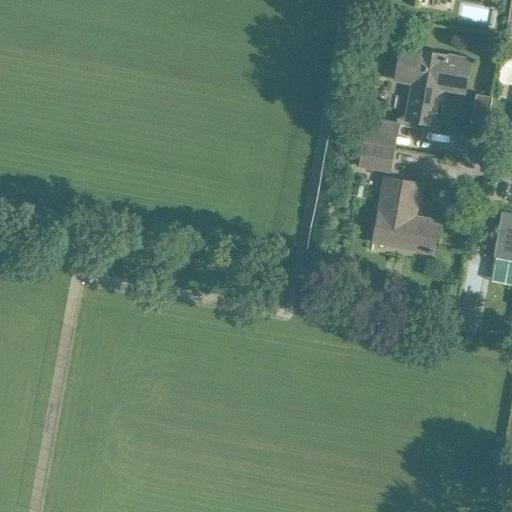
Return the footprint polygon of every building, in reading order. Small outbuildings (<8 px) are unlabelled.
[(381,14),(383,0),(358,0),(357,10),(381,14)] [(511,67),(511,37),(505,36),(500,65),(511,67)] [(470,62),(444,57),(444,56),(400,48),(394,79),(413,83),(406,119),(432,124),(439,87),(464,92),(470,62)] [(368,118),(364,142),(394,148),(398,123),(368,118)] [(364,142),(360,165),(390,171),(394,148),(364,142)] [(421,218),(421,220),(414,219),(420,184),(385,177),(374,236),(407,242),(406,248),(433,253),(434,249),(439,221),(421,218)] [(511,214),(503,212),(494,259),(511,262),(511,214)] [(481,311),(460,307),(456,328),(478,332),(481,311)]
